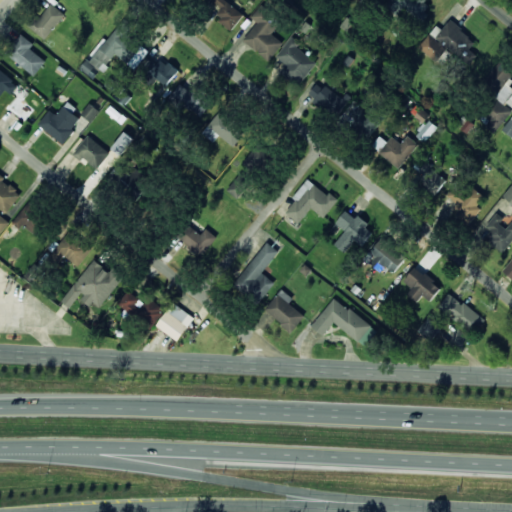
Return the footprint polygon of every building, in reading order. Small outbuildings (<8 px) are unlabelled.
[(221,9),(215,17),(233,29),(245,13),(226,0),(211,0),(210,1),(221,9)] [(390,0),(386,9),(398,15),(401,8),(424,19),(432,4),(424,0),(390,0)] [(65,15),(52,2),(30,26),(44,39),(65,15)] [(283,42),(272,33),(282,21),(261,5),(251,17),(257,22),(243,40),(269,61),(283,42)] [(442,29),(437,25),(419,47),(436,61),(448,47),(462,59),(476,41),(450,20),(442,29)] [(151,48),(118,23),(82,70),(93,78),(100,70),(103,72),(116,55),(134,69),(151,48)] [(46,61),(30,48),(34,43),(21,34),(6,53),(35,75),(46,61)] [(282,72),(297,86),(318,63),(291,39),(276,56),(287,66),(282,72)] [(156,65),(150,60),(143,69),(166,87),(178,70),(162,58),(156,65)] [(511,87),(506,83),(511,75),(511,69),(501,61),(483,82),(497,93),(477,118),(495,132),(511,111),(511,87)] [(0,96),(6,89),(15,97),(9,106),(19,114),(28,104),(24,100),(29,92),(0,68),(0,96)] [(199,118),(213,101),(186,79),(172,96),(199,118)] [(338,115),(348,99),(317,81),(308,96),(338,115)] [(383,119),(370,109),(368,112),(355,100),(341,116),(367,138),(383,119)] [(57,115),(50,109),(38,124),(63,143),(81,120),(73,113),(77,108),(68,101),(57,115)] [(98,110),(89,103),(81,114),(90,121),(98,110)] [(233,146),(247,129),(223,109),(203,132),(213,141),(219,134),(233,146)] [(511,115),(501,129),(511,137),(511,115)] [(416,135),(425,142),(438,127),(429,119),(416,135)] [(112,148),(121,155),(133,137),(124,131),(112,148)] [(75,152),(97,169),(110,152),(88,135),(75,152)] [(392,136),(388,142),(379,136),(372,147),(402,168),(419,143),(407,135),(402,143),(392,136)] [(424,175),(419,181),(434,195),(448,180),(421,157),(413,166),(424,175)] [(238,198),(251,182),(241,173),(227,190),(238,198)] [(0,206),(9,212),(22,191),(0,177),(0,206)] [(300,223),(311,207),(324,218),(337,200),(309,179),(284,211),(300,223)] [(15,220),(35,237),(51,218),(30,201),(15,220)] [(335,223),(345,231),(335,244),(345,252),(355,240),(362,246),(373,232),(366,227),(367,225),(347,208),(335,223)] [(486,227),(492,232),(486,240),(505,254),(511,244),(511,221),(509,226),(495,215),(486,227)] [(200,235),(189,225),(179,236),(200,256),(217,238),(207,228),(200,235)] [(77,267),(92,249),(70,231),(56,248),(77,267)] [(388,267),(393,272),(406,258),(383,237),(365,256),(384,272),(388,267)] [(279,251),(267,241),(235,283),(260,302),(275,282),(262,272),(279,251)] [(98,309),(125,276),(114,267),(110,272),(95,260),(62,300),(71,308),(81,295),(98,309)] [(417,302),(423,295),(430,301),(441,287),(415,266),(403,281),(412,288),(407,294),(417,302)] [(293,331),(305,315),(289,303),(293,298),(281,289),(265,311),(293,331)] [(150,328),(165,309),(148,296),(143,302),(128,291),(118,304),(150,328)] [(472,334),(484,320),(450,292),(438,306),(472,334)] [(334,322),(366,346),(378,330),(334,297),(312,326),(324,335),(334,322)] [(156,325),(177,341),(195,318),(174,302),(156,325)] [(434,341),(445,329),(431,317),(420,329),(434,341)]
